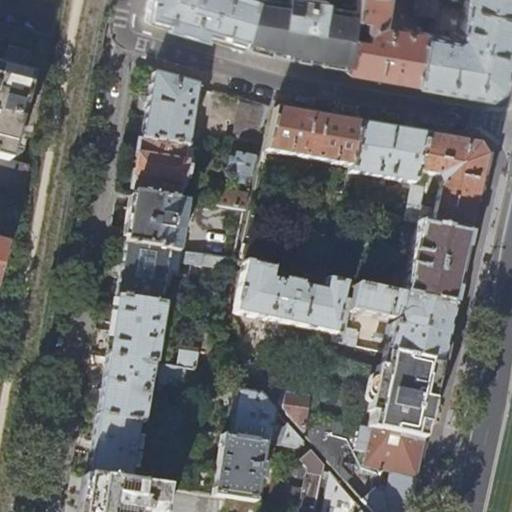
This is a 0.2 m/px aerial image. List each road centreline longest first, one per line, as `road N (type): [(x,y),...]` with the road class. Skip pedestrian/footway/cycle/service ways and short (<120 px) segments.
road 1 (residential): [(123,38),(50,511)]
road 2 (residential): [(123,38),(276,81),(511,126)]
road 3 (primary): [(511,278),(470,511)]
